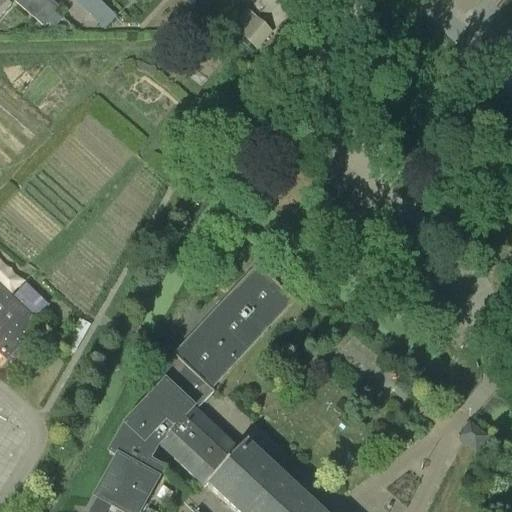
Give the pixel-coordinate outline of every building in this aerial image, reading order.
[(16,0),(15,3),(24,11),(33,0),(16,0)] [(33,0),(24,11),(33,19),(46,4),(41,0),(33,0)] [(65,0),(101,34),(116,20),(95,0),(65,0)] [(202,0),(199,4),(206,11),(216,0),(202,0)] [(0,17),(10,7),(4,1),(0,5),(0,17)] [(49,1),(46,4),(33,19),(41,27),(44,24),(53,14),(57,9),(49,1)] [(61,21),(53,14),(44,24),(53,31),(61,21)] [(254,19),(239,35),(256,50),(270,34),(254,19)] [(316,511),(246,446),(240,453),(192,410),(211,394),(209,392),(291,304),(280,293),(289,284),(276,271),(266,280),(255,269),(173,356),(175,358),(159,376),(166,383),(122,427),(108,454),(116,459),(86,511),(141,511),(165,472),(150,463),(159,449),(194,482),(195,480),(230,511),(316,511)] [(0,357),(6,363),(39,326),(0,289),(0,357)] [(90,328),(79,322),(63,350),(74,356),(90,328)] [(300,432),(329,457),(347,436),(319,411),(300,432)] [(475,451),(486,438),(469,424),(458,437),(475,451)]
